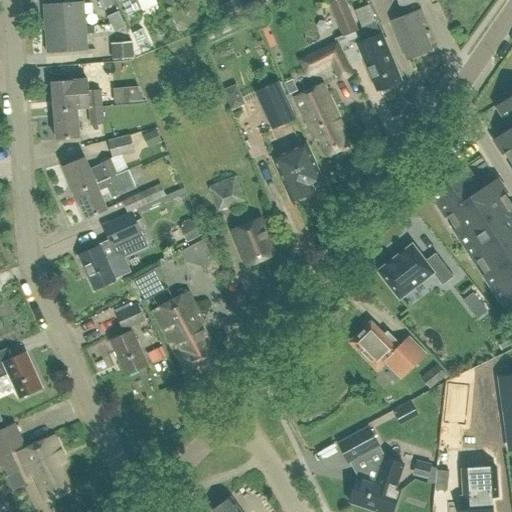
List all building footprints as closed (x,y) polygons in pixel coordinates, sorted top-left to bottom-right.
[(137,1),(138,0),(120,0),(128,14),(141,8),(137,1)] [(227,21),(249,10),(244,0),(233,0),(220,6),(227,21)] [(335,0),(329,2),(343,37),(358,30),(346,0),(335,0)] [(46,29),(86,26),(84,2),(44,5),(46,29)] [(426,21),(421,10),(391,22),(406,59),(415,56),(432,50),(422,23),(426,21)] [(118,11),(108,16),(111,23),(124,22),(118,11)] [(115,32),(126,27),(124,22),(111,23),(115,32)] [(88,50),(86,26),(46,29),(48,53),(88,50)] [(400,81),(380,34),(357,43),(378,91),(400,81)] [(338,41),(299,60),(308,79),(332,67),(339,81),(354,74),(338,41)] [(111,44),(112,60),(133,59),(132,43),(111,44)] [(87,79),(52,82),(54,110),(77,109),(90,108),(102,107),(101,90),(88,91),(87,79)] [(354,81),(341,89),(349,104),(363,97),(354,81)] [(280,86),(258,96),(275,133),(297,122),(280,86)] [(127,88),(128,102),(143,101),(138,87),(127,88)] [(339,119),(324,88),(296,101),(315,141),(320,139),(328,155),(347,146),(339,130),(341,128),(337,120),(339,119)] [(511,127),(495,138),(511,164),(511,96),(498,105),(511,127)] [(102,107),(90,108),(91,124),(103,123),(102,107)] [(54,110),(54,111),(56,139),(79,137),(77,109),(54,110)] [(143,136),(148,148),(162,141),(156,129),(143,136)] [(113,157),(135,152),(131,135),(109,140),(113,157)] [(315,186),(325,181),(306,142),(273,158),(293,201),(299,199),(303,200),(310,197),(311,193),(317,191),(315,186)] [(74,192),(118,174),(111,158),(100,163),(101,164),(89,169),(84,157),(63,166),(74,192)] [(118,174),(74,192),(85,219),(107,209),(99,191),(107,188),(112,198),(136,188),(128,170),(118,174)] [(511,302),(511,204),(497,181),(480,192),(466,170),(431,191),(505,307),(511,302)] [(209,187),(218,212),(246,202),(236,176),(209,187)] [(128,213),(160,199),(166,196),(161,184),(123,201),(128,213)] [(116,281),(115,278),(130,272),(123,256),(117,254),(114,247),(142,234),(132,213),(104,226),(111,242),(101,247),(101,245),(79,255),(95,290),(116,281)] [(275,254),(260,218),(231,230),(246,266),(275,254)] [(189,242),(203,235),(194,220),(191,221),(190,219),(182,223),(184,226),(181,228),(189,242)] [(412,244),(378,270),(399,297),(433,272),(442,285),(454,276),(435,253),(425,261),(412,244)] [(419,293),(442,317),(457,302),(433,278),(419,293)] [(205,324),(187,292),(152,311),(176,355),(177,355),(190,378),(221,362),(209,338),(207,339),(200,327),(205,324)] [(137,303),(115,313),(123,330),(145,320),(137,303)] [(402,377),(426,354),(408,335),(399,344),(387,331),(383,335),(371,323),(361,332),(358,332),(354,336),(355,338),(351,341),(377,367),(384,360),(402,377)] [(148,365),(132,330),(110,340),(126,375),(148,365)] [(43,388),(26,353),(0,364),(0,377),(8,374),(20,399),(43,388)] [(437,364),(422,377),(430,388),(446,375),(437,364)] [(511,381),(500,383),(510,455),(511,454),(511,381)] [(469,385),(448,383),(444,423),(465,425),(469,385)] [(404,415),(408,425),(425,417),(420,407),(404,415)] [(0,430),(0,461),(7,477),(20,471),(12,453),(27,446),(16,423),(0,430)] [(337,443),(349,464),(381,447),(370,426),(337,443)] [(64,462),(52,436),(17,452),(24,466),(29,464),(46,501),(71,490),(59,464),(64,462)] [(393,511),(400,492),(396,490),(404,464),(384,457),(375,482),(358,477),(349,502),(378,511),(393,511)] [(437,467),(431,466),(427,482),(436,483),(437,467)] [(435,489),(447,491),(449,471),(437,469),(435,489)] [(493,496),(492,475),(479,476),(481,496),(461,497),(461,511),(493,511),(492,496),(493,496)] [(241,511),(231,497),(214,510),(214,511),(241,511)]
